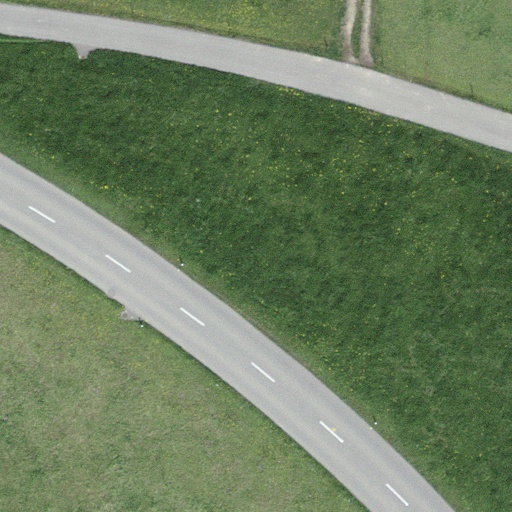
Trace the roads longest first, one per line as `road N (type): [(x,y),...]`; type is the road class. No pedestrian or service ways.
road 1 (tertiary): [(511,134),(280,66),(0,17)]
road 2 (tertiary): [(413,511),(194,317),(0,189)]
